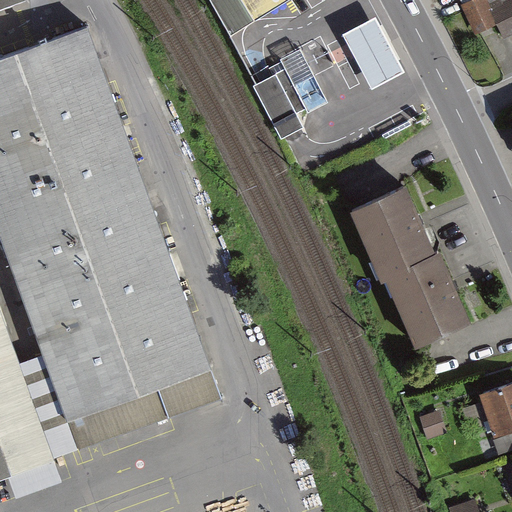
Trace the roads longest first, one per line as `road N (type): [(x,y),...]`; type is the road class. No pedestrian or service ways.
road 1 (tertiary): [(450,110),(511,237)]
road 2 (tertiary): [(389,0),(450,110)]
